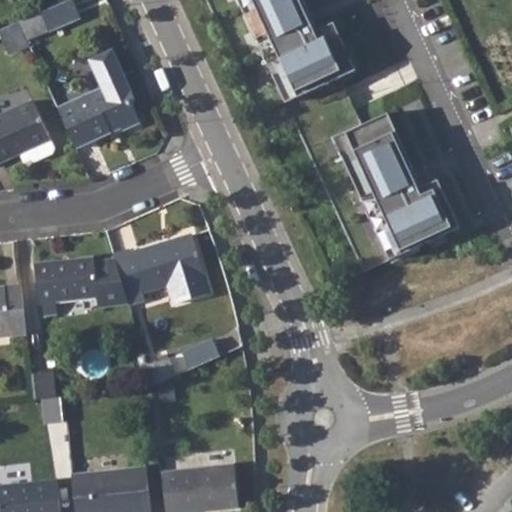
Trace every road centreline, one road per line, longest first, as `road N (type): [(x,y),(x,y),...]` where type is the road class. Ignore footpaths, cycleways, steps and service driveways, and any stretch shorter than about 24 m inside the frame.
road 1 (residential): [(227,156),(307,323),(328,418)]
road 2 (residential): [(511,231),(408,11)]
road 3 (residential): [(0,223),(100,213),(227,156)]
road 4 (residential): [(511,377),(424,410),(328,418)]
road 5 (residential): [(154,0),(227,156)]
